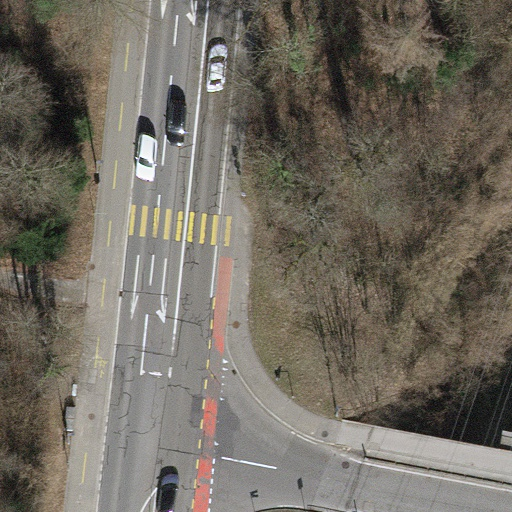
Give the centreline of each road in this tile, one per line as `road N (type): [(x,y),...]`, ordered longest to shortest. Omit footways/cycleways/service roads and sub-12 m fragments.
road 1 (primary): [(199,0),(152,448)]
road 2 (tertiary): [(152,448),(475,511)]
road 3 (track): [(0,320),(164,351)]
